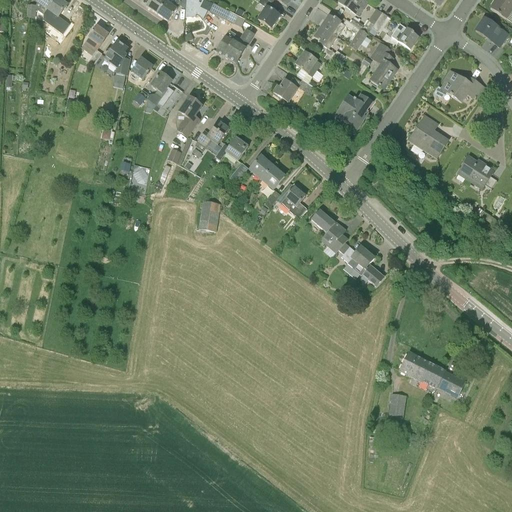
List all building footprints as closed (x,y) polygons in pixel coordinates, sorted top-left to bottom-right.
[(46,18),(56,0),(38,0),(36,4),(37,5),(35,7),(32,7),(29,20),(34,20),(35,13),(38,13),(46,18)] [(58,18),(61,14),(66,6),(57,0),(56,0),(46,18),(54,24),(58,18)] [(166,2),(162,0),(151,0),(146,8),(157,16),(166,2)] [(178,0),(176,0),(172,6),(166,2),(157,16),(168,23),(182,3),(178,0)] [(202,5),(204,1),(201,0),(186,0),(186,10),(185,19),(196,17),(200,8),(202,5)] [(273,13),(276,8),(263,0),(260,0),(258,5),(264,9),(257,21),(271,30),(280,17),(273,13)] [(286,8),(291,0),(263,0),(276,8),(277,8),(272,5),(275,0),(286,8)] [(340,0),(338,4),(359,18),(368,4),(361,0),(340,0)] [(511,0),(510,0),(509,2),(505,0),(496,0),(490,10),(506,21),(511,12),(511,0)] [(209,14),(225,21),(229,14),(213,6),(211,9),(210,13),(209,14)] [(234,16),(240,20),(244,13),(237,10),(234,16)] [(225,21),(241,29),(245,22),(240,20),(234,16),(229,14),(225,21)] [(377,33),(387,18),(382,14),(371,30),(377,33)] [(352,31),(357,34),(359,30),(350,24),(346,22),(343,26),(334,20),(333,21),(328,18),(321,29),(336,40),(344,28),(351,32),(352,31)] [(353,20),(350,24),(359,30),(361,32),(362,30),(364,28),(363,27),(359,25),(358,24),(359,22),(354,18),(353,20)] [(67,23),(61,19),(60,20),(56,25),(53,29),(60,34),(57,38),(61,41),(68,32),(64,29),(67,23)] [(499,48),(507,36),(483,20),(475,32),(499,48)] [(406,31),(398,25),(390,38),(410,51),(418,40),(413,36),(413,35),(407,31),(406,31)] [(99,48),(102,44),(108,36),(96,28),(91,36),(88,39),(85,44),(81,49),(92,57),(95,52),(96,53),(99,48)] [(329,51),(336,40),(321,29),(314,39),(318,43),(317,44),(327,50),(324,55),(326,56),(332,60),(342,67),(344,64),(341,63),(345,58),(336,52),(334,55),(329,51)] [(358,50),(360,46),(365,39),(367,36),(361,32),(359,30),(357,34),(348,47),(356,53),(358,50)] [(368,34),(374,38),(377,33),(371,30),(368,34)] [(226,36),(216,53),(235,66),(253,36),(245,31),(240,39),(229,32),(227,36),(226,36)] [(365,50),(370,42),(365,39),(360,46),(365,50)] [(127,78),(128,72),(130,62),(125,61),(126,58),(124,56),(127,50),(117,43),(104,62),(116,70),(115,76),(127,78)] [(389,52),(381,46),(379,45),(376,49),(377,50),(371,59),(380,66),(369,82),(383,91),(397,71),(389,66),(393,61),(386,56),(389,52)] [(93,67),(101,56),(96,53),(88,64),(93,67)] [(303,82),(307,85),(310,81),(321,65),(304,54),(299,61),(300,61),(296,67),(301,71),(296,77),(303,82)] [(362,65),(366,68),(367,69),(371,63),(365,59),(362,65)] [(142,82),(152,68),(141,60),(131,74),(132,75),(130,78),(136,83),(138,79),(142,82)] [(366,68),(362,65),(357,72),(355,72),(354,74),(362,79),(363,77),(362,76),(366,68)] [(343,77),(348,81),(352,75),(346,72),(343,77)] [(167,92),(165,90),(171,82),(160,74),(154,82),(150,88),(157,92),(154,96),(148,96),(146,108),(144,114),(151,115),(152,110),(154,110),(157,113),(161,108),(157,105),(167,92)] [(449,96),(454,96),(462,102),(466,96),(472,99),(480,87),(474,83),(471,87),(454,76),(450,74),(444,83),(445,84),(441,90),(438,88),(433,95),(441,100),(448,95),(449,96)] [(303,82),(301,84),(294,79),(290,86),(284,83),(279,90),(280,90),(276,96),(287,103),(287,104),(298,89),(308,96),(313,89),(307,85),(303,82)] [(307,85),(313,89),(314,90),(314,89),(316,86),(310,81),(307,85)] [(317,100),(322,103),(326,97),(321,93),(319,92),(315,99),(317,100)] [(146,100),(138,95),(133,101),(140,108),(146,100)] [(361,121),(372,104),(373,103),(360,95),(357,100),(354,98),(353,99),(348,96),(335,116),(342,120),(342,121),(353,129),(356,123),(359,125),(362,121),(361,121)] [(187,140),(194,130),(200,122),(195,118),(202,108),(189,99),(183,107),(178,113),(186,118),(176,132),(187,140)] [(436,161),(442,151),(447,143),(433,134),(438,126),(424,117),(407,143),(436,161)] [(222,144),(225,139),(230,132),(220,124),(215,131),(212,130),(208,135),(204,132),(196,143),(194,147),(203,153),(210,143),(218,149),(219,148),(218,147),(221,144),(222,144)] [(237,163),(242,156),(248,148),(235,139),(229,147),(228,149),(224,146),(221,149),(215,159),(220,162),(225,154),(237,163)] [(187,140),(181,155),(176,165),(180,167),(191,141),(187,140)] [(198,159),(201,154),(195,150),(192,155),(198,159)] [(168,163),(176,166),(176,165),(181,155),(173,151),(168,163)] [(259,182),(271,168),(260,158),(254,166),(248,172),(259,182)] [(123,159),(120,176),(128,178),(131,160),(123,159)] [(490,179),(494,172),(483,165),(481,168),(468,159),(456,176),(481,192),(484,188),(488,191),(494,182),(490,179)] [(184,168),(189,171),(192,166),(187,163),(184,168)] [(160,182),(163,187),(170,170),(171,167),(166,165),(165,168),(162,175),(160,182)] [(248,170),(241,165),(229,180),(235,185),(248,170)] [(272,192),(278,186),(284,178),(271,168),(259,182),(272,192)] [(306,210),(299,205),(305,198),(290,185),(280,197),(276,202),(280,205),(280,206),(298,220),(306,210)] [(276,202),(280,197),(274,193),(264,206),(269,210),(276,202)] [(215,234),(220,206),(202,203),(198,231),(215,234)] [(331,260),(347,241),(339,234),(342,230),(336,224),(335,225),(319,212),(313,220),(310,222),(326,235),(319,242),(329,250),(325,254),(331,260)] [(384,278),(369,265),(374,260),(360,249),(356,254),(345,245),(347,241),(331,260),(338,252),(343,256),(340,259),(347,265),(352,270),(361,277),(375,289),(384,278)] [(418,382),(427,364),(408,354),(404,363),(398,372),(418,382)] [(438,390),(446,374),(447,373),(427,364),(418,382),(435,391),(436,389),(438,390)] [(457,399),(461,392),(465,383),(446,374),(438,390),(457,399)] [(401,428),(406,398),(393,396),(388,426),(401,428)]
